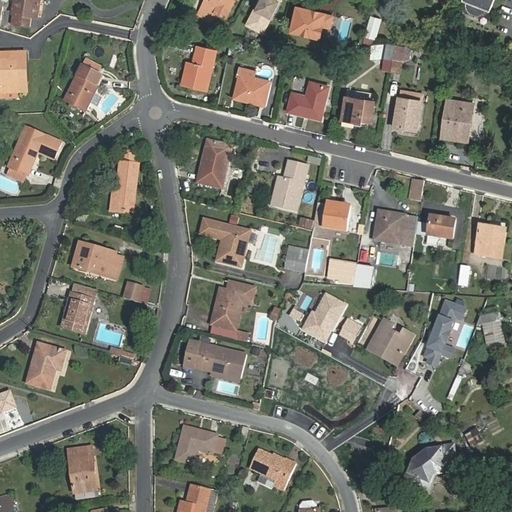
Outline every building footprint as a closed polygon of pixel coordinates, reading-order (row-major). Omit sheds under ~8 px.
[(17,0),(15,14),(31,17),(39,18),(41,0),(17,0)] [(209,0),(206,0),(199,14),(213,22),(218,14),(226,19),(236,0),(213,0),(212,2),(209,0)] [(282,0),(261,0),(260,2),(263,4),(259,11),(257,9),(249,24),(266,33),(282,0)] [(484,14),(486,12),(487,10),(484,9),(483,10),(481,12),(478,14),(475,14),(472,14),(469,12),(467,10),(465,8),(465,4),(465,1),(465,0),(461,0),(461,2),(461,4),(462,7),(463,10),(465,13),(467,15),(470,17),(474,18),(478,17),(482,16),(484,14)] [(465,0),(465,1),(465,4),(465,8),(467,10),(469,12),(472,14),(475,14),(478,14),(481,12),(483,10),(484,9),(487,10),(488,11),(493,0),(465,0)] [(291,2),(290,17),(306,19),(308,4),(291,2)] [(31,17),(15,14),(13,26),(29,28),(31,17)] [(382,18),(372,16),(366,36),(377,38),(382,18)] [(397,46),(384,43),(382,58),(394,60),(397,46)] [(192,63),(188,62),(182,85),(208,92),(218,50),(197,45),(195,54),(205,57),(203,65),(192,63)] [(278,58),(286,59),(288,47),(281,45),(278,58)] [(379,56),(380,47),(371,45),(369,54),(379,56)] [(404,62),(405,55),(406,47),(397,46),(394,60),(404,62)] [(13,53),(1,54),(2,93),(18,93),(21,93),(20,62),(13,62),(13,53)] [(28,53),(13,53),(13,62),(20,62),(21,93),(29,93),(28,53)] [(205,57),(195,54),(192,63),(203,65),(205,57)] [(85,61),(83,66),(99,74),(102,69),(85,61)] [(99,74),(83,66),(66,101),(88,111),(100,84),(99,84),(103,76),(99,74)] [(255,72),(242,69),(241,74),(254,78),(255,72)] [(270,85),(271,82),(254,78),(241,74),(235,98),(265,106),(270,85)] [(293,93),(289,111),(322,120),(329,87),(311,83),(308,97),(293,93)] [(276,109),(280,87),(270,85),(265,106),(276,109)] [(348,97),(344,120),(363,123),(363,120),(372,122),(375,101),(348,97)] [(400,99),(395,127),(418,131),(422,102),(400,99)] [(449,100),(443,137),(469,143),(475,104),(449,100)] [(27,127),(10,168),(12,169),(9,176),(25,182),(27,176),(30,177),(40,153),(55,159),(62,142),(27,127)] [(208,141),(204,159),(208,159),(212,142),(208,141)] [(208,159),(204,159),(198,182),(223,188),(233,147),(212,142),(208,159)] [(114,189),(111,213),(134,216),(140,163),(137,163),(138,152),(123,151),(118,189),(114,189)] [(286,179),(280,177),(272,206),(297,212),(309,165),(291,160),(286,179)] [(424,181),(413,178),(410,200),(421,201),(424,181)] [(318,205),(316,227),(349,231),(352,205),(344,204),(343,208),(328,207),(318,205)] [(380,216),(376,241),(414,247),(418,222),(407,220),(407,217),(399,216),(398,219),(380,216)] [(431,224),(430,235),(453,239),(456,220),(432,217),(431,224)] [(224,235),(223,238),(217,261),(242,267),(251,232),(205,219),(202,233),(217,237),(218,233),(224,235)] [(303,219),(301,226),(313,229),(315,222),(303,219)] [(418,233),(430,235),(431,224),(419,222),(418,233)] [(490,231),(491,227),(481,225),(477,254),(502,258),(506,233),(490,231)] [(99,252),(82,247),(77,267),(118,278),(123,258),(117,256),(117,253),(100,249),(99,252)] [(310,251),(291,247),(290,253),(309,256),(310,251)] [(306,272),(309,256),(290,253),(286,268),(306,272)] [(338,283),(355,287),(356,284),(359,264),(332,259),(328,279),(338,281),(338,283)] [(367,265),(359,264),(356,284),(364,286),(367,265)] [(471,267),(462,266),(459,285),(468,286),(471,267)] [(129,283),(124,298),(139,302),(144,287),(129,283)] [(252,304),(256,287),(235,283),(233,291),(245,294),(244,302),(252,304)] [(342,297),(344,289),(335,287),(333,294),(342,297)] [(233,291),(224,289),(221,301),(217,300),(211,325),(237,331),(245,294),(233,291)] [(72,294),(64,327),(78,331),(86,334),(90,318),(94,300),(72,294)] [(347,304),(328,294),(317,314),(314,312),(308,323),(317,328),(318,332),(317,335),(327,340),(347,304)] [(467,310),(447,302),(438,326),(436,333),(426,357),(431,359),(429,364),(437,367),(442,354),(445,347),(456,318),(463,320),(467,310)] [(500,312),(481,316),(477,326),(484,324),(490,351),(509,347),(508,343),(507,344),(500,312)] [(363,327),(350,320),(344,331),(357,338),(363,327)] [(393,355),(401,359),(413,336),(404,332),(403,335),(393,330),(395,326),(387,322),(375,345),(383,350),(385,347),(394,352),(393,355)] [(308,323),(305,328),(317,335),(318,332),(317,328),(308,323)] [(237,331),(211,325),(209,334),(235,340),(237,331)] [(75,343),(78,331),(64,327),(60,339),(75,343)] [(185,366),(195,369),(197,362),(214,366),(212,372),(243,379),(248,354),(191,341),(185,366)] [(40,344),(29,384),(51,390),(57,369),(62,371),(67,352),(40,344)] [(398,365),(401,359),(393,355),(394,352),(385,347),(383,350),(375,345),(372,351),(398,365)] [(455,350),(445,347),(442,354),(452,358),(455,350)] [(195,369),(212,372),(214,366),(197,362),(195,369)] [(466,364),(463,362),(461,367),(467,373),(472,372),(471,368),(466,364)] [(458,377),(467,373),(461,367),(458,377)] [(242,384),(243,379),(212,372),(211,377),(242,384)] [(266,397),(273,399),(275,391),(268,390),(266,397)] [(187,427),(178,459),(196,464),(199,450),(213,454),(218,436),(187,427)] [(465,435),(472,447),(485,440),(478,428),(465,435)] [(99,470),(104,469),(101,444),(78,447),(83,487),(101,485),(99,470)] [(287,463),(274,456),(259,449),(250,468),(262,473),(277,481),(275,485),(285,491),(297,465),(288,460),(287,463)] [(405,483),(415,488),(418,481),(428,486),(432,477),(434,476),(435,475),(437,474),(448,474),(455,474),(454,451),(429,452),(414,462),(405,483)] [(275,454),(274,456),(287,463),(288,460),(275,454)] [(274,489),(275,485),(277,481),(262,473),(258,481),(274,489)] [(424,493),(428,486),(418,481),(415,488),(424,493)] [(183,500),(180,511),(206,511),(212,489),(193,484),(188,502),(183,500)] [(214,511),(220,491),(212,489),(206,511),(214,511)] [(22,511),(18,493),(0,497),(0,505),(16,501),(19,511),(22,511)] [(319,511),(319,507),(318,508),(318,503),(315,500),(304,501),(301,504),(301,511),(319,511)] [(19,511),(16,501),(0,505),(0,511),(30,511),(29,511),(19,511)]
